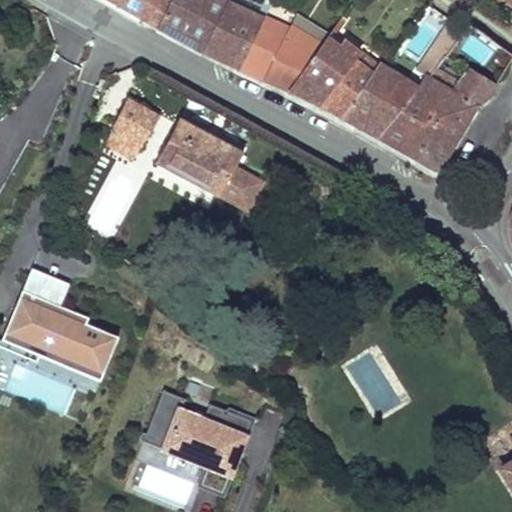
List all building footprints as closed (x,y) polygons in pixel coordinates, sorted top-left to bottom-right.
[(160,0),(150,17),(162,23),(204,46),(227,1),(225,0),(175,0),(174,3),(168,0),(160,0)] [(225,57),(241,66),(259,30),(272,6),(274,1),(273,0),(262,0),(260,3),(253,0),(228,0),(227,1),(204,46),(225,57)] [(281,85),(291,90),(325,41),(319,37),(315,42),(290,25),(288,29),(280,25),(286,14),(272,6),(259,30),(241,66),(281,85)] [(319,37),(325,41),(329,36),(331,33),(299,12),(290,25),(315,42),(319,37)] [(425,53),(439,64),(445,55),(465,30),(451,19),(425,53)] [(476,110),(493,98),(511,67),(511,55),(472,24),(468,27),(465,30),(445,55),(469,73),(462,81),(453,93),(430,75),(427,73),(415,89),(379,135),(413,152),(435,163),(476,110)] [(314,101),(321,104),(357,54),(329,36),(325,41),(291,90),(314,101)] [(331,110),(340,114),(378,63),(360,50),(357,54),(321,104),(331,110)] [(469,73),(445,55),(439,64),(462,81),(469,73)] [(340,114),(365,127),(400,77),(378,63),(340,114)] [(375,133),(379,135),(415,89),(400,77),(365,127),(375,133)] [(111,122),(142,139),(154,117),(123,101),(111,122)] [(243,156),(178,121),(155,164),(219,198),(243,156)] [(142,139),(111,122),(106,133),(137,150),(142,139)] [(137,150),(106,133),(100,145),(131,161),(137,150)] [(474,293),(462,303),(472,316),(485,307),(474,293)] [(329,356),(327,339),(315,340),(317,358),(329,356)] [(252,425),(157,397),(142,446),(237,474),(252,425)] [(511,471),(498,480),(507,494),(511,499),(511,471)]
